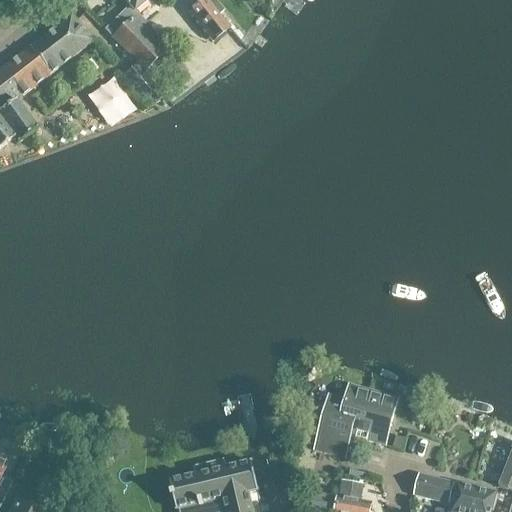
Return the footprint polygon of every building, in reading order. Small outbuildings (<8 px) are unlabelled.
[(122,0),(133,13),(134,12),(148,0),(122,0)] [(229,29),(205,0),(203,0),(188,13),(212,43),(229,29)] [(0,70),(0,123),(12,141),(16,146),(36,131),(15,103),(94,40),(70,16),(0,70)] [(141,32),(131,20),(111,39),(137,65),(145,73),(164,100),(171,95),(166,88),(181,76),(171,61),(157,72),(152,65),(169,48),(147,26),(141,32)] [(164,100),(145,73),(137,65),(122,78),(147,109),(164,100)] [(0,149),(12,141),(0,123),(0,149)] [(326,408),(314,452),(329,456),(331,448),(346,452),(350,438),(359,440),(373,393),(350,387),(346,401),(329,397),(326,408)] [(373,393),(359,440),(385,447),(398,400),(373,393)] [(395,447),(410,451),(413,439),(398,435),(395,447)] [(511,456),(500,488),(504,490),(511,492),(511,456)] [(0,463),(0,505),(12,484),(0,477),(0,475),(5,466),(0,463)] [(251,463),(169,482),(176,511),(177,511),(223,501),(225,511),(252,511),(248,495),(258,493),(251,463)] [(419,476),(414,497),(448,505),(449,503),(452,504),(450,511),(439,511),(436,511),(468,511),(474,489),(458,485),(457,486),(456,488),(453,487),(453,484),(419,476)] [(337,499),(334,511),(369,511),(371,506),(360,504),(363,487),(344,484),(341,483),(339,495),(338,499),(337,499)] [(490,511),(495,494),(474,489),(468,511),(490,511)] [(308,511),(333,511),(336,499),(329,498),(324,497),(321,510),(310,508),(308,511)] [(32,511),(15,503),(10,511),(32,511)]
